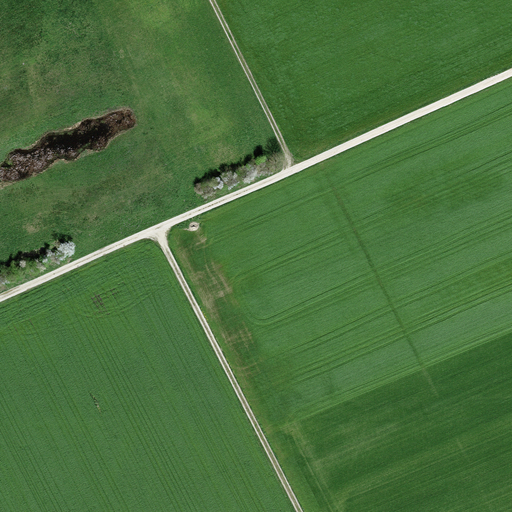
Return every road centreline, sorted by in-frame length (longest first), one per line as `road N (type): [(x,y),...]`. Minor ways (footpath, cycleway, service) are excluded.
road 1 (track): [(0,297),(511,71)]
road 2 (track): [(155,228),(298,511)]
road 3 (track): [(212,0),(295,168)]
